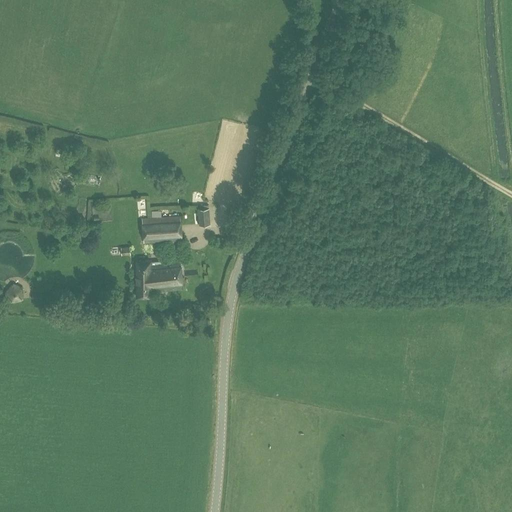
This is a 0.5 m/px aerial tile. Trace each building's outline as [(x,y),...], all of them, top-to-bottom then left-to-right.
[(398,0),(390,15),(400,22),(409,4),(401,0),(398,0)] [(197,208),(199,225),(210,223),(209,208),(197,208)] [(142,218),(144,243),(182,240),(180,216),(149,218),(149,217),(142,218)] [(121,247),(121,255),(130,254),(130,247),(121,247)] [(136,260),(137,296),(151,296),(151,291),(182,290),(181,260),(151,261),(151,260),(136,260)] [(5,292),(11,302),(23,300),(25,288),(14,283),(5,292)]
